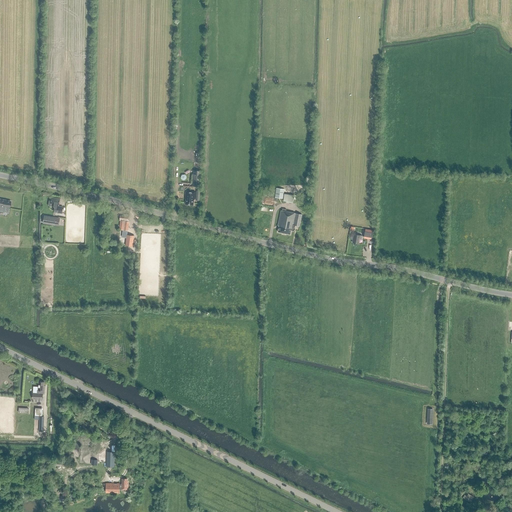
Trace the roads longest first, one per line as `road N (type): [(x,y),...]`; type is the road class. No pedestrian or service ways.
road 1 (tertiary): [(511,294),(332,260),(0,175)]
road 2 (secondary): [(333,511),(0,348)]
